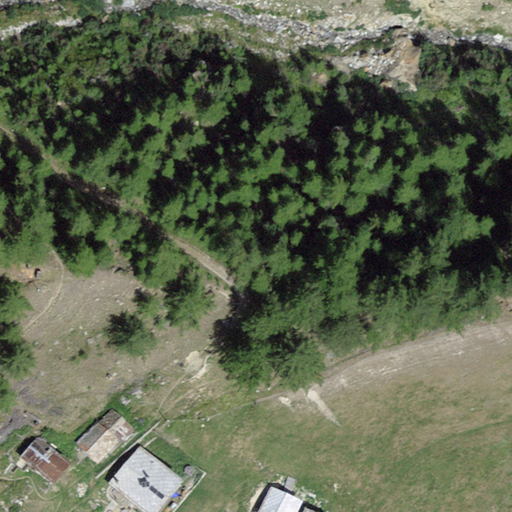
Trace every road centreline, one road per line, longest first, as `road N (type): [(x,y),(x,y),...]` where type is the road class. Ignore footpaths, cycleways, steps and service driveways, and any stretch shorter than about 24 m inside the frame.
road 1 (track): [(511,248),(341,297),(356,317),(285,329),(113,415),(71,439),(60,493),(49,496),(39,480),(0,459)]
road 2 (track): [(0,339),(33,308),(60,262),(0,201)]
